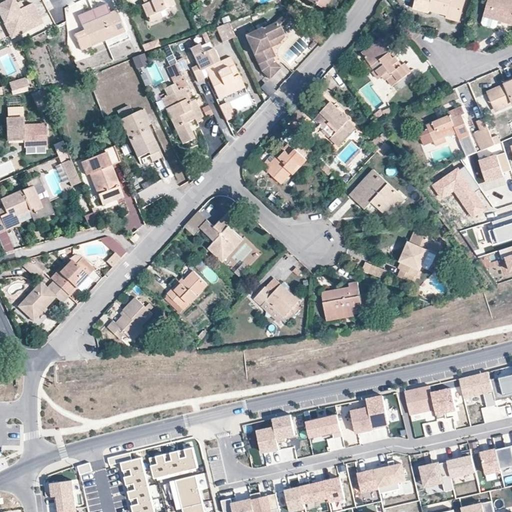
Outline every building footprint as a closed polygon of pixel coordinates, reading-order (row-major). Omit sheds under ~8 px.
[(16,4),(14,0),(0,0),(0,13),(4,23),(11,20),(18,35),(37,27),(35,22),(40,20),(33,4),(24,8),(19,10),(16,4)] [(174,6),(171,0),(145,0),(147,3),(145,4),(142,5),(148,18),(166,10),(174,6)] [(325,11),(330,0),(318,0),(316,6),(325,11)] [(462,14),(465,0),(415,0),(413,8),(429,13),(430,10),(447,15),(448,10),(462,14)] [(511,0),(488,0),(484,16),(511,24),(511,0)] [(81,50),(126,32),(116,10),(109,14),(110,16),(95,23),(94,20),(82,25),(84,30),(75,34),(81,50)] [(150,23),(168,15),(166,10),(148,18),(150,23)] [(459,22),(462,14),(448,10),(447,15),(446,18),(459,22)] [(95,23),(110,16),(109,14),(94,20),(95,23)] [(11,20),(4,23),(11,38),(18,35),(11,20)] [(233,35),(228,23),(217,28),(222,40),(233,35)] [(261,28),(245,35),(261,70),(268,78),(279,68),(274,63),(272,59),(274,57),(269,47),(267,42),(283,34),(280,29),(275,23),(261,29),(261,28)] [(267,42),(269,47),(277,44),(284,37),(283,34),(267,42)] [(364,57),(379,45),(380,46),(385,43),(381,37),(361,52),(364,57)] [(144,52),(160,48),(158,41),(142,45),(144,52)] [(191,68),(198,82),(205,79),(203,75),(201,71),(205,70),(220,62),(219,62),(213,48),(204,53),(199,43),(190,48),(198,65),(191,68)] [(390,53),(391,51),(385,43),(380,46),(379,45),(364,57),(375,71),(373,72),(378,79),(382,76),(386,81),(388,79),(393,86),(411,72),(405,63),(402,65),(395,56),(393,58),(390,53)] [(231,56),(219,62),(223,69),(228,67),(233,78),(239,75),(231,56)] [(147,66),(143,57),(138,59),(141,68),(147,66)] [(243,84),(239,75),(233,78),(228,67),(223,69),(220,62),(205,70),(207,74),(210,81),(219,100),(228,96),(226,92),(229,91),(243,84)] [(188,87),(181,72),(179,73),(175,64),(166,68),(174,84),(163,89),(165,93),(159,96),(161,100),(184,88),(188,87)] [(26,78),(9,83),(12,92),(29,87),(26,78)] [(511,80),(506,84),(488,91),(496,111),(511,103),(511,80)] [(270,98),(276,91),(265,83),(260,90),(270,98)] [(228,96),(245,88),(243,84),(229,91),(226,92),(228,96)] [(58,96),(54,85),(41,89),(46,101),(58,96)] [(205,120),(195,100),(188,103),(187,99),(189,98),(184,88),(161,100),(183,144),(195,139),(187,123),(183,115),(191,111),(195,120),(197,123),(205,120)] [(45,99),(42,92),(32,96),(35,103),(45,99)] [(349,118),(325,95),(315,105),(316,106),(322,112),(314,120),(324,129),(331,122),(339,130),(332,137),(331,138),(339,146),(356,128),(348,120),(349,118)] [(112,115),(105,97),(97,99),(105,117),(112,115)] [(37,107),(46,103),(45,99),(35,103),(37,107)] [(235,118),(227,102),(219,106),(226,121),(235,118)] [(133,114),(129,105),(117,111),(121,120),(123,119),(133,114)] [(208,106),(202,109),(206,117),(212,114),(208,106)] [(314,120),(322,112),(316,106),(308,114),(314,120)] [(449,115),(426,125),(428,129),(433,140),(434,142),(445,138),(457,133),(467,157),(478,152),(462,115),(465,114),(462,106),(448,112),(449,115)] [(394,114),(390,107),(383,110),(386,117),(394,114)] [(377,118),(384,113),(380,109),(374,114),(377,118)] [(158,151),(140,111),(133,114),(123,119),(121,120),(120,120),(137,158),(148,153),(149,156),(158,151)] [(195,120),(191,111),(183,115),(187,123),(195,120)] [(8,118),(9,139),(24,139),(24,145),(48,145),(47,124),(24,125),(24,117),(8,118)] [(488,127),(483,117),(475,120),(480,130),(488,127)] [(332,137),(339,130),(331,122),(324,129),(332,137)] [(495,145),(488,127),(480,130),(474,133),(482,151),(495,145)] [(424,144),(433,140),(428,129),(419,133),(424,144)] [(377,152),(385,143),(378,136),(369,145),(377,152)] [(436,147),(447,142),(445,138),(434,142),(436,147)] [(281,184),(291,173),(299,164),(301,166),(307,160),(305,158),(312,151),(300,140),(293,147),(289,143),(284,149),(285,151),(267,171),(281,184)] [(382,156),(390,147),(385,143),(377,152),(382,156)] [(119,186),(111,166),(121,162),(115,146),(105,150),(106,152),(81,162),(87,175),(90,174),(102,205),(110,202),(106,191),(119,186)] [(267,171),(285,151),(284,149),(265,169),(267,171)] [(162,158),(158,151),(149,156),(152,163),(162,158)] [(497,153),(479,159),(487,181),(479,184),(484,192),(501,186),(506,184),(502,172),(511,169),(505,152),(497,155),(497,153)] [(78,183),(69,161),(60,164),(69,187),(78,183)] [(334,171),(324,162),(320,167),(329,176),(334,171)] [(293,175),(301,166),(299,164),(291,173),(293,175)] [(490,205),(464,167),(461,169),(459,166),(432,184),(443,199),(454,191),(472,217),(481,211),(490,205)] [(405,198),(373,170),(350,195),(365,209),(372,202),(388,217),(405,198)] [(43,191),(38,178),(28,183),(30,187),(0,200),(4,208),(0,209),(0,233),(21,224),(18,216),(29,212),(33,210),(38,220),(53,213),(47,199),(40,202),(37,194),(43,191)] [(138,191),(144,203),(168,191),(162,180),(138,191)] [(123,197),(119,186),(106,191),(110,202),(123,197)] [(43,191),(37,194),(40,202),(47,199),(43,191)] [(131,230),(143,225),(133,200),(121,205),(131,230)] [(34,221),(38,220),(33,210),(29,212),(34,221)] [(194,235),(208,220),(199,212),(185,226),(194,235)] [(244,239),(230,226),(236,220),(228,212),(214,226),(208,220),(200,228),(214,241),(208,248),(223,262),(244,239)] [(83,217),(90,229),(97,225),(91,213),(83,217)] [(489,230),(493,244),(511,238),(511,215),(492,221),(494,228),(489,230)] [(424,263),(429,251),(437,255),(442,243),(415,231),(410,243),(407,248),(399,268),(401,270),(399,276),(413,283),(416,276),(418,276),(424,263)] [(134,244),(140,237),(136,234),(130,240),(134,244)] [(511,246),(500,251),(502,258),(506,257),(511,276),(511,275),(511,246)] [(432,266),(437,255),(429,251),(424,263),(432,266)] [(113,268),(121,258),(115,252),(106,262),(113,268)] [(69,296),(94,269),(78,255),(72,255),(69,259),(71,260),(59,273),(58,271),(50,279),(53,281),(69,296)] [(32,256),(24,267),(40,278),(47,267),(32,256)] [(59,273),(71,260),(69,259),(58,271),(59,273)] [(384,278),(387,270),(370,263),(367,271),(384,278)] [(302,272),(296,267),(293,271),(299,276),(302,272)] [(193,271),(185,280),(175,290),(173,288),(168,294),(184,310),(208,285),(193,271)] [(482,283),(476,273),(471,276),(477,286),(482,283)] [(175,290),(185,280),(182,278),(173,288),(175,290)] [(273,293),(281,284),(274,278),(266,286),(273,293)] [(69,296),(53,281),(47,288),(41,282),(18,307),(34,321),(43,312),(46,308),(55,297),(62,304),(69,296)] [(360,294),(358,281),(349,283),(350,287),(321,292),(325,313),(353,308),(355,313),(364,312),(363,308),(360,294)] [(299,301),(281,284),(273,293),(266,286),(254,300),(261,306),(266,300),(285,317),(286,315),(299,301)] [(379,305),(377,291),(360,294),(363,308),(379,305)] [(142,326),(153,313),(136,297),(123,310),(127,313),(124,316),(117,324),(113,322),(108,327),(120,338),(125,333),(133,340),(139,335),(144,329),(142,326)] [(285,317),(266,300),(261,306),(279,323),(285,317)] [(290,319),(303,305),(299,301),(286,315),(290,319)] [(355,313),(353,308),(325,313),(327,321),(355,316),(355,313)] [(137,343),(142,338),(139,335),(133,340),(137,343)] [(491,379),(489,372),(459,379),(464,398),(484,393),(487,407),(497,405),(496,400),(495,397),(491,379)] [(511,374),(491,379),(495,397),(506,394),(511,392),(511,374)] [(430,386),(405,391),(410,415),(420,414),(436,412),(432,393),(430,386)] [(452,388),(432,393),(436,412),(438,419),(447,417),(445,412),(457,409),(452,388)] [(511,392),(506,394),(495,397),(496,400),(511,396),(511,392)] [(368,407),(373,429),(382,427),(389,426),(383,396),(367,399),(368,407)] [(373,429),(368,407),(351,411),(355,433),(364,431),(373,429)] [(291,415),(273,419),(274,426),(278,444),(285,442),(285,438),(289,437),(295,436),(291,415)] [(338,415),(307,422),(310,437),(323,434),(333,431),(333,434),(334,438),(338,437),(343,436),(338,415)] [(279,451),(278,444),(274,426),(256,430),(261,453),(267,451),(271,451),(271,453),(279,451)] [(192,447),(148,458),(153,478),(196,468),(192,447)] [(497,451),(501,470),(511,467),(511,447),(497,451)] [(481,454),(486,475),(501,471),(501,470),(497,451),(489,452),(481,454)] [(108,458),(110,465),(120,463),(131,511),(153,511),(141,458),(132,460),(130,452),(108,458)] [(447,463),(450,478),(475,473),(470,453),(461,455),(462,459),(458,460),(447,463)] [(375,472),(379,491),(381,496),(401,491),(399,484),(406,482),(403,466),(396,468),(394,463),(389,464),(390,469),(386,470),(375,472)] [(450,478),(447,463),(439,465),(438,464),(434,465),(430,466),(430,468),(420,470),(424,488),(442,484),(444,493),(453,491),(450,478)] [(358,476),(362,494),(379,491),(375,472),(367,474),(358,476)] [(184,507),(184,511),(206,511),(198,475),(177,479),(184,507)] [(325,481),(328,498),(329,502),(345,498),(341,477),(333,479),(325,481)] [(178,508),(184,507),(177,479),(172,481),(178,508)] [(300,487),(304,503),(328,498),(325,481),(317,483),(310,484),(309,481),(299,483),(300,487)] [(59,498),(61,510),(79,508),(76,482),(52,484),(54,498),(59,498)] [(304,503),(300,487),(292,488),(285,490),(290,511),(305,508),(304,503)] [(254,511),(271,511),(272,510),(280,508),(276,493),(269,495),(261,497),(260,492),(251,494),(252,499),(254,511)] [(254,511),(252,499),(242,502),(232,504),(231,498),(221,500),(223,511),(230,511),(234,511),(233,511),(254,511)] [(462,507),(462,511),(494,511),(492,501),(462,507)]
